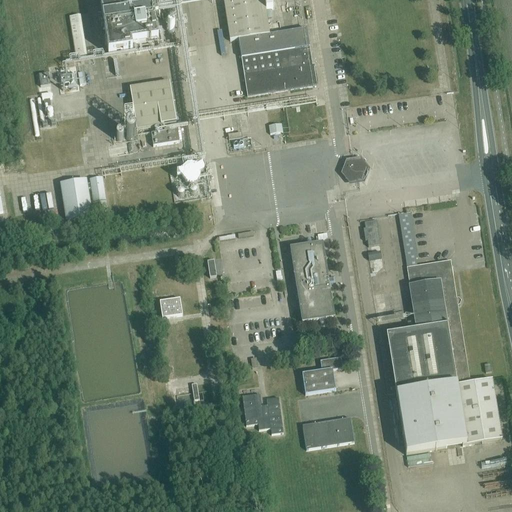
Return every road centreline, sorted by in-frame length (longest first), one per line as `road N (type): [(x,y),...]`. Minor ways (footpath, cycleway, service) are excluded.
road 1 (secondary): [(511,294),(464,0)]
road 2 (unknown): [(217,169),(448,126)]
